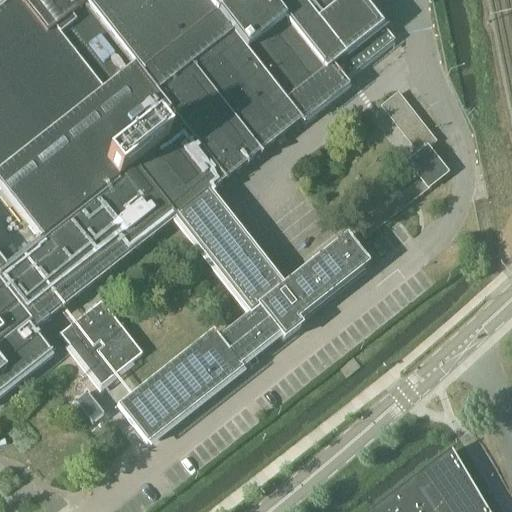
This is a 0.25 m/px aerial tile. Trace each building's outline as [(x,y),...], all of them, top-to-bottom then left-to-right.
[(0,0),(0,193),(39,243),(80,295),(173,221),(248,316),(282,289),(207,194),(299,122),(300,124),(347,88),(342,81),(392,42),(358,0),(14,0),(10,3),(0,0)] [(420,183),(348,239),(354,247),(446,175),(426,150),(434,143),(397,97),(381,109),(419,156),(406,165),(420,183)] [(344,239),(282,289),(248,316),(216,342),(211,335),(117,410),(144,445),(278,337),(282,342),(300,329),(299,327),(364,276),(361,271),(366,267),(359,258),(361,256),(354,247),(348,239),(348,238),(345,240),(344,239)] [(39,243),(5,270),(0,273),(0,394),(49,356),(31,333),(80,295),(39,243)] [(76,342),(108,382),(140,356),(100,305),(77,323),(73,317),(64,324),(68,330),(59,337),(68,348),(76,342)] [(60,408),(92,444),(110,428),(94,409),(98,405),(90,397),(86,400),(69,381),(49,399),(50,399),(44,405),(52,415),(60,408)] [(375,511),(488,511),(453,453),(375,511)]
